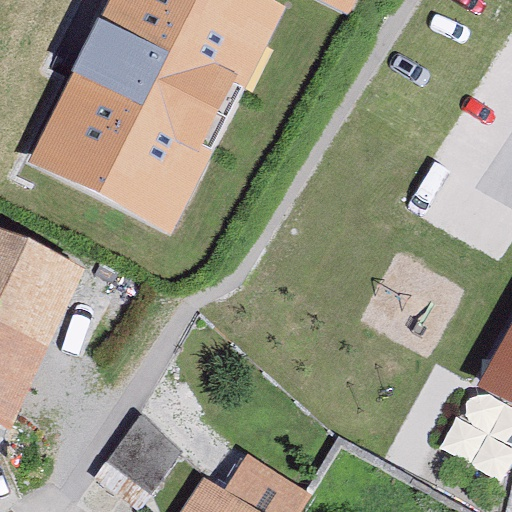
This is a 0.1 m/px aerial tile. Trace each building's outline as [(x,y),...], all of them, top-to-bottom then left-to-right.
[(287,6),(275,0),(107,0),(26,160),(171,233),(287,6)] [(358,0),(321,0),(351,15),(358,0)] [(0,416),(12,422),(81,274),(0,236),(0,416)] [(511,350),(488,391),(511,405),(511,350)] [(131,511),(159,511),(194,466),(138,425),(94,485),(131,511)] [(250,511),(210,485),(191,511),(250,511)]
